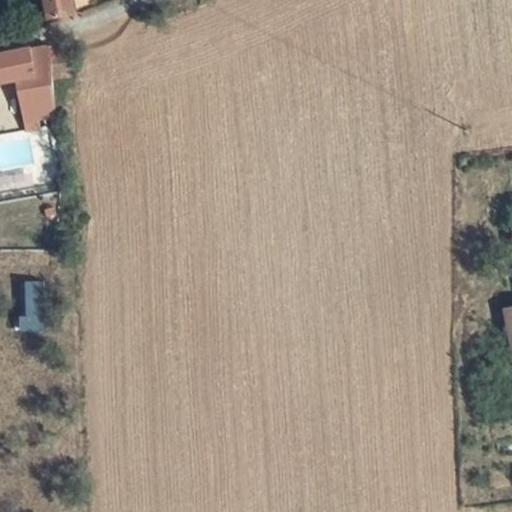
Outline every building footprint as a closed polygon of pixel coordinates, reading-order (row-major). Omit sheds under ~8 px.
[(47,0),(52,21),(74,16),(70,0),(47,0)] [(33,51),(0,58),(0,82),(18,79),(53,72),(51,52),(51,47),(33,51)] [(73,49),(51,52),(53,72),(54,81),(74,79),(73,49)] [(53,72),(18,79),(23,105),(56,97),(54,86),(54,81),(53,72)] [(56,97),(23,105),(27,123),(58,117),(56,97)] [(0,169),(33,163),(27,133),(0,138),(0,169)]
